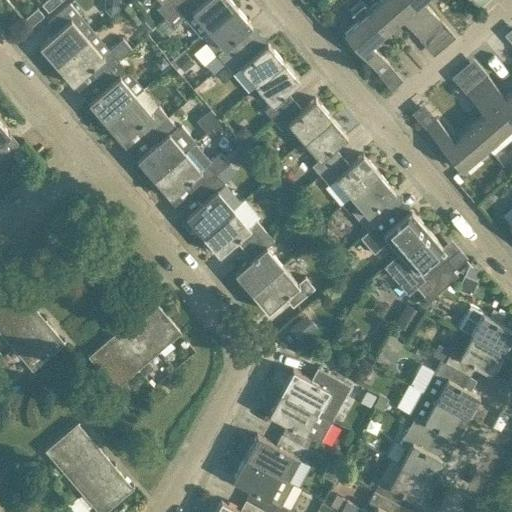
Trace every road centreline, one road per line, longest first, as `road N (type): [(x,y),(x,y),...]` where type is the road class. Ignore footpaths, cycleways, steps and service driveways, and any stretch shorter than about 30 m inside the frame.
road 1 (residential): [(158,511),(240,366),(240,341),(86,162)]
road 2 (residential): [(511,266),(377,119)]
road 3 (residential): [(377,119),(507,10)]
road 4 (residential): [(377,119),(276,0)]
road 5 (residential): [(86,162),(0,59)]
